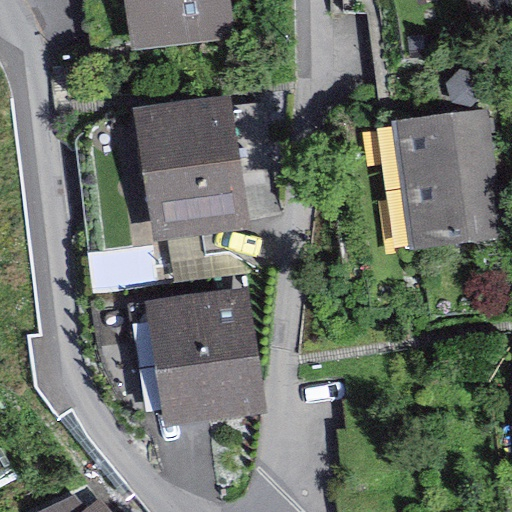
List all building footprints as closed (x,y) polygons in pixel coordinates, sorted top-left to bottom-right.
[(238,39),(231,0),(124,0),(133,53),(238,39)] [(511,23),(511,14),(509,0),(469,0),(476,31),(511,23)] [(438,58),(436,33),(411,35),(414,60),(438,58)] [(453,101),(474,106),(485,93),(481,76),(460,71),(449,84),(453,101)] [(252,227),(229,95),(133,109),(156,243),(252,227)] [(508,237),(488,109),(395,123),(415,251),(508,237)] [(268,412),(247,287),(146,302),(166,427),(268,412)] [(112,511),(102,500),(90,509),(79,495),(42,511),(112,511)]
